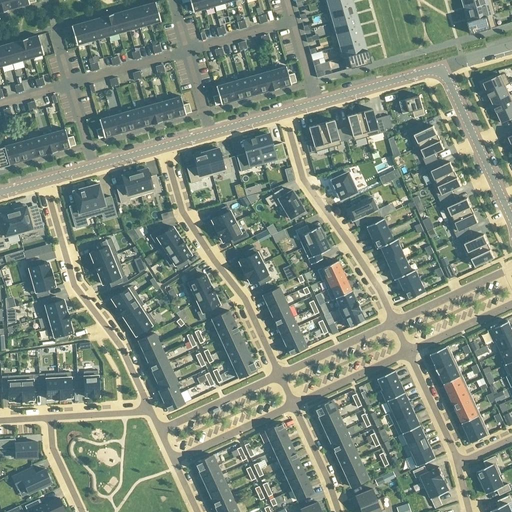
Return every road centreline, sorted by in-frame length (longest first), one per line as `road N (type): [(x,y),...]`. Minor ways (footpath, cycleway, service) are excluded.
road 1 (residential): [(163,146),(181,212),(243,299),(279,374)]
road 2 (residential): [(43,180),(73,286),(119,346),(149,411)]
road 3 (residential): [(282,112),(301,178),(394,321)]
road 4 (unclassified): [(443,66),(511,220)]
road 5 (residential): [(282,112),(443,66)]
road 6 (residential): [(93,166),(53,26)]
road 7 (residential): [(409,352),(508,306),(493,275)]
road 8 (residential): [(172,0),(210,133)]
road 9 (residential): [(173,460),(293,405)]
road 10 (residential): [(279,374),(159,429)]
road 11 (residential): [(293,405),(409,352)]
road 12 (residential): [(394,321),(279,374)]
road 13 (residential): [(457,462),(409,352)]
